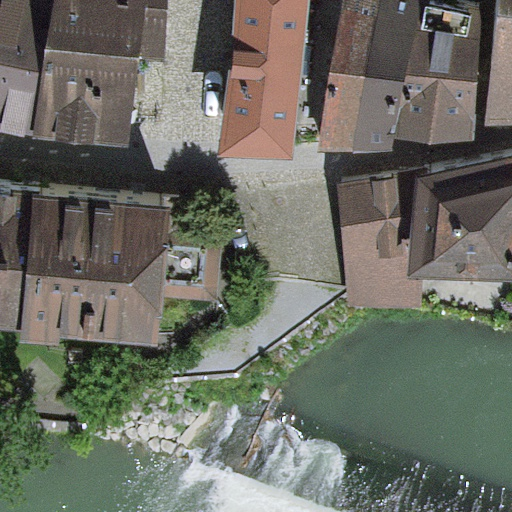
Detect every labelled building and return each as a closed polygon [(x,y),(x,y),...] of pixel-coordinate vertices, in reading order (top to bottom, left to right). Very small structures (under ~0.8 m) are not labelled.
[(0,0),(0,101),(37,108),(56,0),(0,0)] [(56,0),(37,108),(127,116),(134,28),(158,31),(159,0),(56,0)] [(237,0),(221,147),(291,147),(309,0),(237,0)] [(355,150),(377,0),(339,0),(321,150),(355,150)] [(377,0),(355,150),(393,149),(395,136),(412,0),(377,0)] [(442,0),(412,0),(395,136),(472,142),(485,10),(442,0)] [(511,114),(511,0),(504,0),(491,114),(511,114)] [(411,269),(426,270),(511,275),(511,151),(420,170),(411,269)] [(411,269),(420,170),(342,181),(353,295),(420,301),(426,270),(411,269)] [(58,314),(59,311),(68,191),(0,184),(0,307),(23,309),(22,313),(58,314)] [(169,198),(68,191),(59,311),(154,321),(157,290),(217,292),(222,236),(167,233),(169,198)]
